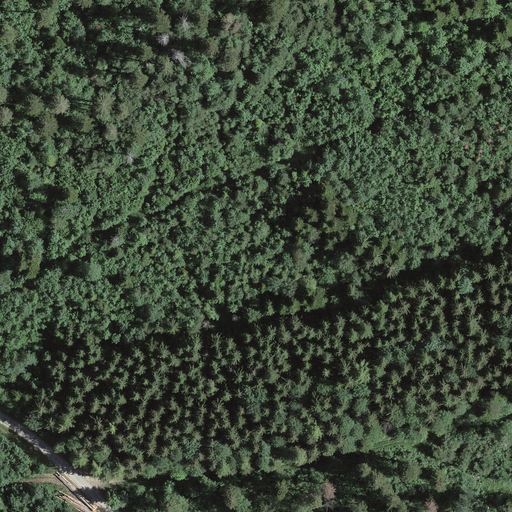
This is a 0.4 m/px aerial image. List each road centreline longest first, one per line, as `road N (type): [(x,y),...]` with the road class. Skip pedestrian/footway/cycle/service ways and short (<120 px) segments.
road 1 (track): [(71,476),(261,470),(511,414)]
road 2 (unclassified): [(0,419),(110,511)]
